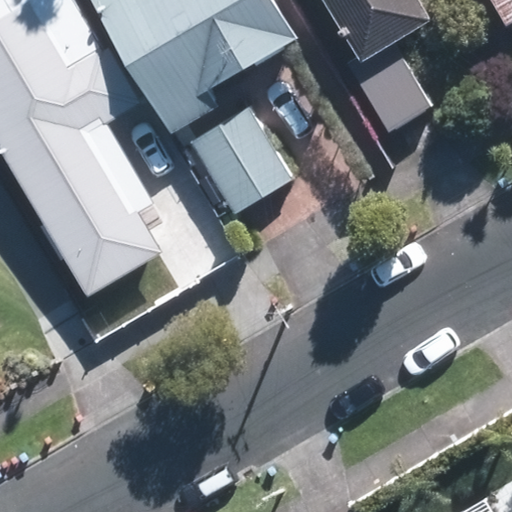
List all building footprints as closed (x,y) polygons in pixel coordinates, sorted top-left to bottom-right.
[(0,0),(0,151),(82,294),(160,250),(87,123),(138,94),(100,30),(70,47),(42,0),(0,0)] [(309,38),(286,0),(100,0),(181,132),(229,104),(221,90),(309,38)] [(330,0),(364,55),(349,63),(392,133),(435,108),(398,45),(438,20),(425,0),(330,0)] [(511,0),(502,0),(511,17),(511,0)] [(255,104),(196,139),(238,214),(297,179),(255,104)]
